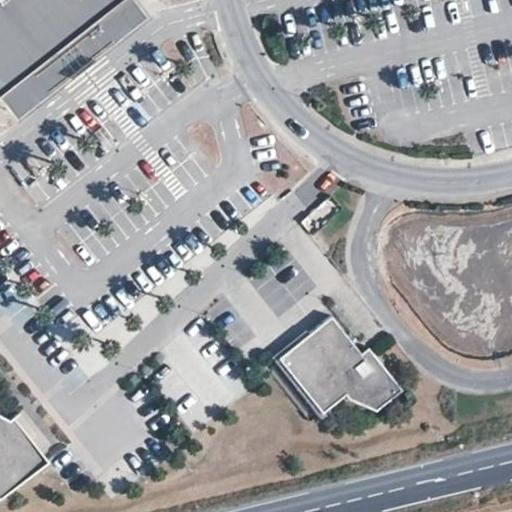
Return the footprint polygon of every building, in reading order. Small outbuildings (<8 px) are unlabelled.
[(0,0),(0,97),(49,58),(62,74),(75,64),(92,50),(80,34),(123,0),(0,0)] [(144,12),(133,0),(123,0),(80,34),(92,50),(144,12)] [(62,74),(49,58),(0,97),(13,114),(62,74)] [(331,316),(274,359),(319,414),(345,393),(348,397),(375,409),(399,390),(368,349),(361,354),(331,316)] [(0,498),(0,499),(45,465),(9,421),(0,417),(0,498)]
